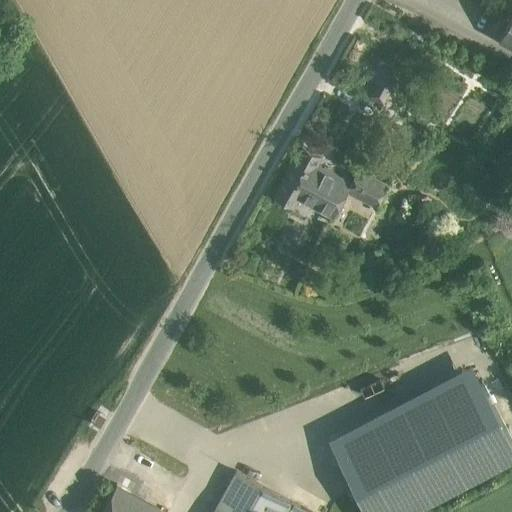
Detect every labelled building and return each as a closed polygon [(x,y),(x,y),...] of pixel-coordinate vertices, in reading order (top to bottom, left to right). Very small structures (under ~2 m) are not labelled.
[(511,13),(498,39),(511,46),(511,13)] [(398,77),(380,67),(364,97),(381,106),(398,77)] [(301,151),(280,191),(297,201),(299,196),(316,165),(319,161),(301,151)] [(350,183),(316,165),(299,196),(335,215),(348,191),(352,184),(350,183)] [(352,184),(348,191),(374,205),(385,183),(358,169),(350,183),(352,184)] [(511,443),(471,366),(333,437),(371,511),(405,511),(511,457),(511,443)] [(282,511),(290,500),(236,470),(217,505),(230,511),(282,511)] [(166,511),(116,484),(100,511),(166,511)] [(311,511),(290,500),(282,511),(311,511)]
